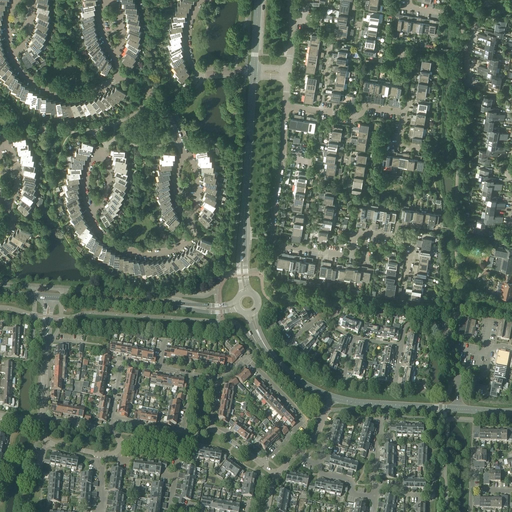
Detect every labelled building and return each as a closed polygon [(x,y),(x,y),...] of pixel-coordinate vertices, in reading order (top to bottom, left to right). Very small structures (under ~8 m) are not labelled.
[(380,11),(381,5),(378,4),(369,3),(366,2),(363,2),(363,4),(366,5),(367,6),(366,9),(380,11)] [(81,14),(82,16),(84,16),(93,13),(94,12),(93,8),(85,10),(83,11),(84,13),(81,14)] [(47,18),(49,14),(47,13),(39,10),(37,15),(39,15),(47,19),(47,18)] [(348,12),(340,10),(338,16),(353,19),(354,16),(351,16),(351,15),(348,15),(348,12)] [(364,17),(363,20),(366,21),(369,21),(378,23),(380,13),(372,12),(371,15),(367,14),(367,18),(364,17)] [(84,16),(82,16),(84,21),(92,18),(94,17),(93,13),(84,16)] [(399,16),(399,19),(397,30),(403,31),(406,15),(403,15),(400,14),(399,16)] [(39,15),(38,18),(37,20),(39,21),(46,25),(49,20),(47,19),(39,15)] [(410,32),(412,17),(409,17),(409,16),(406,15),(403,31),(410,32)] [(410,32),(416,33),(416,31),(418,17),(415,17),(415,18),(412,17),(410,32)] [(421,19),(421,18),(418,17),(416,31),(422,32),(424,19),(421,19)] [(80,23),(83,28),(85,27),(93,23),(94,22),(92,18),(84,21),(80,23)] [(428,19),(428,20),(424,19),(422,32),(428,33),(431,19),(428,19)] [(440,21),(437,20),(437,21),(433,21),(434,20),(431,19),(428,33),(436,34),(436,33),(438,34),(439,28),(440,21)] [(499,20),(499,23),(493,22),(492,28),(495,28),(495,30),(503,32),(504,27),(505,28),(506,23),(505,21),(499,20)] [(36,25),(38,26),(45,30),(48,26),(46,25),(39,21),(36,25)] [(83,28),(86,33),(93,28),(95,27),(93,23),(85,27),(83,28)] [(38,26),(35,29),(37,31),(44,36),(47,31),(45,30),(38,26)] [(138,35),(140,30),(138,29),(130,26),(128,31),(130,31),(138,35)] [(96,32),(93,28),(86,33),(84,34),(87,38),(94,33),(96,32)] [(335,28),(335,32),(338,32),(338,35),(347,36),(347,33),(353,34),(354,31),(351,31),(351,30),(348,30),(339,29),(335,28)] [(42,41),(45,37),(44,36),(37,31),(34,34),(35,36),(42,41)] [(137,40),(140,35),(138,35),(130,31),(128,36),(130,37),(137,40)] [(85,39),(89,44),(96,38),(97,37),(94,33),(87,38),(85,39)] [(321,35),(312,34),(311,40),(320,41),(323,42),(326,42),(326,40),(327,39),(324,39),(321,38),(321,35)] [(170,38),(171,43),(179,40),(181,39),(180,35),(172,37),(170,38)] [(40,46),(43,42),(42,41),(35,36),(32,39),(33,40),(40,46)] [(486,40),(486,43),(494,44),(497,45),(498,40),(495,40),(478,36),(477,39),(484,40),(486,40)] [(130,37),(127,41),(129,42),(136,46),(139,41),(137,40),(130,37)] [(87,45),(91,49),(97,43),(99,42),(96,38),(89,44),(87,45)] [(33,40),(30,43),(31,45),(37,51),(41,48),(40,46),(33,40)] [(170,43),(172,48),(180,45),(181,44),(179,40),(171,43),(170,43)] [(129,42),(126,46),(128,47),(135,51),(138,47),(136,46),(129,42)] [(101,46),(97,43),(91,49),(89,50),(93,54),(99,48),(101,46)] [(34,56),(38,53),(37,51),(31,45),(28,48),(29,49),(34,56)] [(170,49),(172,54),(180,50),(182,49),(180,45),(172,48),(170,49)] [(365,45),(364,52),(367,52),(367,55),(375,56),(377,47),(374,47),(365,45)] [(338,53),(332,52),(332,55),(346,57),(348,48),(348,47),(339,46),(339,47),(338,53)] [(125,50),(127,52),(134,57),(135,58),(137,56),(135,55),(137,52),(135,51),(128,47),(125,50)] [(92,55),(94,57),(93,59),(95,61),(96,59),(102,52),(103,51),(99,48),(93,54),(92,55)] [(29,49),(25,52),(26,54),(31,61),(35,58),(34,56),(29,49)] [(171,55),(174,59),(181,55),(183,54),(180,50),(172,54),(171,55)] [(495,58),(496,54),(493,53),(475,50),(475,53),(481,54),(481,53),(484,54),(483,56),(495,58)] [(105,55),(102,52),(96,59),(95,61),(99,64),(104,57),(105,55)] [(132,62),(135,58),(134,57),(127,52),(124,55),(125,56),(132,62)] [(22,56),(28,67),(29,67),(28,65),(30,64),(32,62),(31,61),(26,54),(24,55),(22,56)] [(172,64),(173,66),(175,65),(182,60),(184,59),(181,55),(174,59),(172,61),(173,63),(172,64)] [(348,64),(349,58),(346,57),(332,55),(331,58),(334,58),(334,56),(337,56),(336,62),(339,62),(348,64)] [(132,62),(125,56),(122,60),(131,69),(131,68),(129,67),(133,63),(132,62)] [(108,59),(104,57),(99,64),(98,65),(103,68),(107,61),(108,59)] [(173,66),(177,70),(184,65),(185,63),(182,60),(175,65),(173,66)] [(110,62),(107,61),(103,68),(102,70),(106,72),(105,74),(111,63),(110,62)] [(9,65),(6,62),(0,68),(0,71),(3,73),(8,67),(9,65)] [(187,68),(184,65),(177,70),(175,72),(179,76),(185,70),(187,68)] [(12,70),(8,67),(3,73),(1,75),(6,78),(11,71),(12,70)] [(348,76),(349,70),(347,70),(332,68),(332,71),(334,71),(337,72),(337,75),(346,76),(348,76)] [(181,82),(189,73),(185,70),(179,76),(178,77),(182,80),(180,82),(181,82)] [(15,74),(11,71),(6,78),(5,80),(9,83),(14,75),(15,74)] [(8,84),(13,87),(17,79),(18,78),(14,75),(9,83),(8,84)] [(21,81),(17,79),(13,87),(12,89),(17,91),(20,83),(21,81)] [(371,79),(371,82),(369,91),(375,92),(377,80),(371,79)] [(380,92),(379,94),(378,95),(378,97),(377,103),(380,104),(381,98),(382,93),(384,81),(377,80),(375,92),(380,92)] [(396,80),(396,83),(394,93),(394,95),(393,100),(392,106),(395,107),(397,97),(396,97),(396,95),(400,96),(402,84),(402,81),(396,80)] [(388,94),(390,82),(384,81),(382,93),(388,94)] [(494,89),(495,86),(500,87),(501,83),(492,81),(491,83),(489,83),(488,88),(494,89)] [(390,82),(388,94),(394,95),(394,93),(396,83),(390,82)] [(25,85),(20,83),(17,91),(16,93),(21,95),(24,87),(25,85)] [(29,88),(24,87),(21,95),(20,96),(26,98),(28,90),(29,88)] [(125,92),(116,87),(114,91),(121,96),(122,97),(125,92)] [(112,90),(109,94),(116,99),(118,100),(121,96),(114,91),(112,90)] [(331,95),(330,99),(339,100),(342,101),(343,95),(340,94),(332,93),(326,92),(325,94),(328,95),(331,95)] [(108,93),(105,96),(111,102),(113,103),(116,99),(109,94),(108,93)] [(103,95),(100,98),(106,104),(108,106),(111,102),(105,96),(103,95)] [(99,97),(96,100),(101,107),(102,108),(106,104),(100,98),(99,97)] [(484,97),(484,99),(483,99),(482,104),(491,106),(491,104),(494,104),(495,99),(486,97),(484,97)] [(94,99),(91,102),(96,109),(97,110),(101,107),(96,100),(94,99)] [(90,100),(86,103),(90,110),(91,112),(96,109),(91,102),(90,100)] [(430,105),(431,102),(420,100),(420,103),(419,102),(418,106),(413,105),(413,108),(426,110),(427,104),(430,105)] [(85,101),(81,104),(85,111),(86,113),(90,110),(86,103),(85,101)] [(70,102),(66,104),(68,112),(68,114),(74,112),(71,104),(70,102)] [(75,102),(71,104),(74,112),(74,114),(79,112),(76,104),(75,102)] [(80,102),(76,104),(79,112),(80,114),(85,111),(81,104),(80,102)] [(417,114),(416,115),(425,117),(426,110),(413,108),(412,111),(417,112),(417,114)] [(291,118),(290,127),(296,128),(298,114),(295,114),(294,119),(291,118)] [(301,116),(301,115),(298,114),(296,128),(302,129),(304,120),(304,117),(301,116)] [(412,117),(411,120),(424,123),(425,117),(416,115),(413,114),(413,117),(412,117)] [(304,120),(302,129),(308,130),(310,116),(308,116),(307,121),(304,120)] [(317,122),(318,118),(313,118),(313,117),(310,116),(308,130),(314,131),(316,122),(317,122)] [(424,123),(411,120),(411,123),(415,124),(415,127),(414,127),(423,129),(424,123)] [(342,130),(343,127),(343,124),(334,123),(334,125),(333,131),(348,134),(348,131),(342,130)] [(411,127),(410,129),(409,133),(422,135),(425,135),(426,129),(423,129),(414,127),(415,127),(411,127)] [(499,131),(487,128),(487,133),(507,137),(508,134),(501,133),(499,133),(499,131)] [(358,135),(367,137),(368,131),(356,129),(353,129),(353,131),(359,132),(358,135)] [(419,141),(421,141),(422,135),(409,133),(409,136),(410,136),(409,139),(414,140),(413,141),(418,142),(419,141)] [(357,145),(356,148),(365,149),(366,143),(351,141),(351,144),(357,145)] [(384,153),(382,165),(392,167),(394,152),(395,146),(392,146),(391,153),(388,152),(388,153),(384,153)] [(324,149),(323,155),(326,155),(341,158),(342,155),(339,154),(336,153),(336,151),(327,149),(324,149)] [(397,152),(394,152),(392,167),(398,168),(400,153),(397,153),(397,152)] [(404,169),(404,167),(407,153),(404,153),(404,154),(400,153),(398,168),(404,169)] [(417,169),(419,156),(416,155),(415,159),(412,159),(410,168),(417,169)] [(478,160),(480,160),(479,163),(489,165),(490,159),(487,159),(488,157),(479,155),(478,160)] [(419,156),(417,169),(423,170),(423,171),(426,171),(428,158),(425,158),(424,161),(421,160),(422,156),(419,156)] [(339,167),(336,167),(337,163),(334,163),(328,162),(327,168),(336,169),(339,170),(342,170),(342,168),(339,167)] [(485,170),(480,169),(479,173),(488,175),(488,173),(491,173),(492,168),(486,167),(485,170)] [(125,178),(127,173),(125,172),(117,169),(115,173),(117,174),(125,178)] [(313,178),(307,177),(308,174),(305,173),(305,171),(301,170),(301,172),(299,172),(298,178),(313,181),(313,178)] [(25,173),(24,177),(25,178),(33,181),(35,176),(33,175),(25,173)] [(124,183),(127,178),(125,178),(117,174),(115,178),(117,179),(124,183)] [(158,180),(160,185),(168,182),(169,182),(168,177),(160,180),(158,180)] [(33,187),(35,182),(33,181),(25,178),(23,182),(25,183),(33,187)] [(117,179),(114,183),(116,184),(123,189),(126,184),(124,183),(117,179)] [(216,182),(214,181),(206,179),(204,184),(206,185),(214,187),(216,188),(218,182),(216,182)] [(65,185),(67,190),(69,189),(77,186),(79,186),(77,181),(69,183),(67,184),(65,185)] [(160,185),(158,186),(160,191),(168,188),(170,187),(168,182),(160,185)] [(25,183),(23,187),(25,188),(34,193),(37,189),(35,188),(33,187),(25,183)] [(116,184),(113,188),(115,189),(122,194),(125,190),(123,189),(116,184)] [(296,184),(295,190),(296,191),(311,193),(311,190),(305,189),(306,186),(296,184)] [(206,185),(205,189),(206,190),(214,193),(216,188),(214,187),(206,185)] [(67,190),(69,195),(77,191),(79,191),(77,186),(69,189),(67,190)] [(25,188),(22,192),(24,193),(31,198),(33,199),(34,200),(36,198),(35,197),(36,195),(34,193),(25,188)] [(170,192),(168,188),(160,191),(158,192),(161,197),(168,193),(170,192)] [(120,200),(123,195),(122,194),(115,189),(112,193),(113,194),(120,200)] [(214,198),(216,193),(214,193),(206,190),(204,194),(206,195),(214,198)] [(67,195),(69,200),(77,196),(79,196),(77,191),(69,195),(67,195)] [(24,193),(21,197),(22,198),(29,203),(31,204),(31,205),(33,203),(35,201),(34,200),(33,199),(31,198),(24,193)] [(171,197),(168,193),(161,197),(159,198),(162,202),(169,198),(171,197)] [(113,194),(110,198),(111,199),(118,205),(121,201),(120,200),(113,194)] [(213,204),(216,199),(214,198),(206,195),(204,199),(206,200),(213,204)] [(324,202),(326,202),(333,203),(334,197),(319,195),(319,198),(324,199),(324,202)] [(68,201),(70,206),(78,201),(79,200),(77,196),(69,200),(68,201)] [(27,209),(31,204),(29,203),(22,198),(19,202),(21,203),(27,209)] [(172,201),(169,198),(162,202),(160,203),(163,208),(170,203),(172,201)] [(111,199),(108,202),(109,204),(115,210),(119,206),(118,205),(111,199)] [(206,200),(203,204),(205,205),(212,209),(215,205),(213,204),(206,200)] [(80,205),(78,201),(70,206),(69,207),(72,211),(79,206),(80,205)] [(337,210),(338,204),(333,203),(326,202),(326,205),(320,204),(319,207),(334,210),(337,210)] [(17,206),(26,215),(27,215),(25,213),(27,212),(29,210),(27,209),(21,203),(19,205),(17,206)] [(161,213),(163,215),(164,214),(165,213),(172,208),(173,206),(170,203),(163,208),(162,209),(163,211),(161,213)] [(298,210),(297,213),(302,214),(303,207),(309,208),(309,206),(306,205),(303,205),(294,203),(293,203),(292,209),(298,210)] [(358,215),(361,216),(360,227),(363,227),(363,221),(364,216),(366,205),(359,203),(358,206),(359,207),(358,215)] [(112,215),(116,211),(115,210),(109,204),(106,206),(107,208),(112,215)] [(210,215),(214,211),(212,209),(205,205),(202,209),(203,210),(210,215)] [(367,218),(367,217),(370,217),(372,206),(366,205),(364,216),(363,221),(363,227),(366,228),(366,222),(365,222),(366,219),(367,218)] [(82,210),(79,206),(72,211),(70,212),(73,217),(80,211),(82,210)] [(403,224),(406,225),(409,210),(409,207),(403,206),(402,209),(401,217),(404,218),(403,224)] [(319,210),(325,211),(324,214),(333,216),(334,210),(319,207),(319,210)] [(109,219),(113,216),(112,215),(107,208),(103,211),(104,212),(109,219)] [(162,216),(166,220),(167,218),(173,212),(175,211),(172,208),(165,213),(164,214),(163,215),(162,216)] [(423,221),(426,221),(427,213),(427,210),(421,209),(421,212),(418,227),(421,227),(422,224),(423,221)] [(203,210),(200,213),(202,215),(208,220),(212,216),(210,215),(203,210)] [(410,222),(413,223),(415,211),(409,210),(406,225),(409,225),(410,222)] [(83,215),(80,211),(73,217),(72,218),(75,222),(82,216),(83,215)] [(415,226),(418,227),(421,212),(415,211),(413,223),(416,223),(415,226)] [(482,211),(482,216),(484,216),(502,220),(503,217),(495,216),(494,216),(494,214),(485,212),(482,211)] [(100,215),(106,226),(107,225),(106,224),(108,222),(110,221),(109,219),(104,212),(102,214),(100,215)] [(167,218),(166,220),(170,223),(176,217),(177,215),(173,212),(167,218)] [(310,221),(304,220),(305,217),(304,216),(304,214),(302,214),(297,213),(297,215),(294,215),(293,221),(295,222),(310,224),(310,221)] [(336,216),(333,216),(324,214),(324,218),(318,217),(317,220),(332,222),(335,223),(336,216)] [(433,214),(431,229),(433,229),(434,226),(435,223),(438,223),(440,223),(441,215),(433,214)] [(202,215),(198,218),(207,227),(209,225),(208,223),(210,222),(208,220),(202,215)] [(85,219),(82,216),(75,222),(74,223),(78,227),(84,221),(85,219)] [(173,228),(171,230),(172,230),(179,220),(176,217),(170,223),(169,225),(173,228)] [(317,222),(323,223),(322,227),(329,228),(331,228),(332,222),(317,220),(317,222)] [(78,227),(76,229),(80,232),(86,225),(87,224),(84,221),(78,227)] [(476,224),(475,232),(486,234),(487,229),(485,228),(485,226),(476,224)] [(89,230),(90,228),(86,225),(80,232),(79,234),(84,237),(89,230)] [(32,231),(21,227),(19,231),(26,235),(28,236),(30,231),(32,232),(32,231)] [(308,233),(302,232),(303,229),(294,228),(293,234),(308,236),(308,233)] [(17,230),(15,235),(22,239),(24,240),(26,235),(19,231),(17,230)] [(93,232),(89,230),(84,237),(82,238),(87,241),(91,234),(93,232)] [(13,234),(11,238),(18,242),(20,244),(22,239),(15,235),(13,234)] [(96,236),(91,234),(87,241),(86,243),(91,245),(95,238),(96,236)] [(9,237),(7,241),(13,246),(15,247),(18,242),(11,238),(9,237)] [(99,240),(95,238),(91,245),(90,247),(95,249),(98,242),(99,240)] [(5,239),(2,243),(9,249),(10,250),(13,246),(7,241),(5,239)] [(205,240),(201,239),(201,240),(200,243),(207,247),(209,248),(210,245),(211,243),(213,244),(213,243),(205,240)] [(1,242),(0,242),(0,247),(4,251),(5,253),(9,249),(2,243),(1,242)] [(103,243),(98,242),(95,249),(94,251),(99,253),(102,245),(103,243)] [(198,242),(196,246),(203,251),(205,252),(207,247),(200,243),(198,242)] [(417,246),(422,246),(421,249),(430,251),(431,245),(418,243),(417,246)] [(106,246),(102,245),(99,253),(98,255),(104,257),(106,248),(106,246)] [(194,245),(192,249),(199,254),(200,255),(203,251),(196,246),(194,245)] [(491,255),(498,257),(495,270),(496,270),(507,272),(506,275),(509,276),(510,276),(511,273),(511,272),(511,249),(498,247),(490,245),(489,252),(491,255)] [(190,248),(187,252),(194,257),(196,259),(199,254),(192,249),(190,248)] [(186,251),(183,255),(189,260),(191,262),(194,257),(187,252),(186,251)] [(181,253),(178,257),(184,263),(186,265),(189,260),(183,255),(181,253)] [(279,257),(277,266),(284,267),(286,254),(283,253),(282,257),(279,257)] [(296,268),(298,256),(295,255),(294,259),(291,259),(290,268),(289,270),(295,271),(296,269),(296,268)] [(419,262),(428,263),(429,257),(416,255),(415,258),(420,258),(419,262)] [(177,256),(174,259),(179,265),(180,267),(184,263),(178,257),(177,256)] [(301,257),(301,256),(298,256),(296,268),(296,269),(302,270),(302,268),(304,258),(301,257)] [(398,258),(395,257),(389,256),(389,257),(388,263),(400,265),(401,262),(397,261),(398,258)] [(174,259),(172,257),(169,260),(174,267),(175,268),(175,269),(176,268),(179,265),(174,259)] [(304,258),(302,268),(302,270),(301,273),(305,273),(308,273),(308,271),(308,268),(310,257),(307,257),(307,258),(304,258)] [(172,268),(174,267),(169,260),(168,259),(164,262),(168,268),(168,269),(169,270),(172,268)] [(164,262),(163,260),(159,262),(162,268),(163,270),(164,272),(168,269),(168,268),(164,262)] [(143,261),(138,262),(140,268),(140,270),(141,272),(141,275),(146,273),(146,271),(145,268),(143,263),(143,261)] [(148,261),(143,263),(145,268),(146,271),(146,273),(147,275),(152,273),(152,271),(151,268),(149,263),(148,261)] [(153,275),(158,272),(157,271),(154,263),(153,261),(149,263),(151,268),(152,271),(152,273),(153,275)] [(159,262),(158,261),(154,263),(157,271),(158,272),(163,270),(162,268),(159,262)] [(321,265),(321,268),(320,274),(326,275),(327,268),(328,262),(325,262),(325,266),(321,265)] [(338,278),(340,268),(340,264),(338,264),(337,268),(334,268),(332,277),(338,278)] [(338,279),(344,281),(344,279),(346,270),(343,269),(343,268),(343,265),(340,264),(340,268),(338,278),(338,279)] [(347,264),(346,270),(344,279),(350,280),(351,277),(352,268),(353,264),(350,264),(347,264)] [(350,280),(356,281),(357,278),(358,268),(359,266),(356,266),(356,265),(353,264),(352,268),(351,277),(350,280)] [(362,282),(363,279),(365,268),(365,266),(362,266),(359,266),(358,268),(357,278),(356,281),(362,282)] [(368,268),(368,267),(365,266),(365,268),(363,279),(369,280),(371,272),(374,272),(374,268),(373,268),(368,268)] [(414,267),(413,270),(414,270),(414,273),(415,273),(417,274),(424,275),(429,276),(430,269),(427,269),(422,268),(414,267)] [(506,275),(505,275),(503,282),(500,281),(497,292),(500,293),(499,297),(511,300),(511,298),(511,280),(511,283),(508,282),(509,276),(506,275)] [(402,287),(396,286),(396,283),(394,283),(387,282),(386,288),(401,290),(402,287)] [(395,296),(394,295),(395,292),(401,293),(401,290),(386,288),(385,297),(395,299),(395,296)] [(405,294),(411,295),(411,298),(420,299),(421,293),(406,291),(405,294)] [(309,319),(304,312),(299,315),(301,318),(299,319),(299,320),(301,323),(303,325),(306,323),(305,323),(305,322),(309,319)] [(287,318),(289,320),(294,327),(298,324),(299,325),(301,323),(299,320),(299,319),(297,317),(296,315),(295,314),(292,316),(292,315),(287,318)] [(344,321),(341,328),(345,329),(345,328),(350,330),(353,321),(354,319),(349,317),(349,318),(345,317),(344,321)] [(462,319),(461,327),(459,336),(462,336),(468,337),(473,338),(476,322),(471,321),(471,320),(468,319),(467,320),(462,319)] [(289,320),(284,323),(283,322),(281,324),(280,322),(277,324),(283,332),(285,331),(287,333),(290,331),(289,330),(292,328),(294,327),(289,320)] [(319,323),(319,324),(316,327),(322,333),(326,330),(327,330),(329,328),(321,320),(319,323)] [(504,320),(504,322),(501,321),(499,328),(511,330),(511,326),(511,323),(509,323),(510,321),(504,320)] [(358,334),(362,323),(358,322),(358,323),(353,321),(350,330),(355,332),(354,333),(358,334)] [(365,324),(363,335),(367,336),(367,335),(372,335),(373,326),(368,326),(369,324),(365,324)] [(397,341),(400,326),(394,325),(393,330),(390,329),(389,338),(394,339),(394,340),(397,341)] [(373,326),(372,335),(377,336),(377,337),(380,338),(382,327),(379,326),(379,327),(373,326)] [(382,327),(380,338),(384,339),(384,337),(389,338),(390,329),(391,327),(386,326),(386,327),(382,327)] [(320,338),(319,337),(322,333),(316,327),(312,331),(312,330),(311,330),(309,333),(311,334),(314,337),(316,339),(316,340),(317,340),(320,338)] [(4,332),(12,332),(13,333),(13,336),(20,336),(21,329),(4,328),(4,332)] [(497,338),(509,341),(511,330),(499,328),(497,338)] [(419,335),(408,333),(407,337),(408,337),(408,342),(416,344),(417,338),(418,339),(419,335)] [(311,334),(308,337),(309,337),(306,341),(312,347),(315,344),(316,345),(317,344),(319,342),(317,340),(316,340),(316,339),(314,337),(311,334)] [(348,342),(349,343),(351,339),(344,337),(341,335),(341,336),(338,344),(346,347),(348,342)] [(302,345),(301,344),(299,347),(302,350),(307,355),(308,355),(310,353),(309,352),(313,348),(312,347),(306,341),(302,345)] [(108,345),(107,348),(110,349),(109,352),(113,353),(113,354),(115,355),(117,342),(116,342),(116,343),(111,342),(111,345),(108,345)] [(358,342),(357,345),(358,346),(357,350),(365,352),(367,353),(369,344),(358,342)] [(408,342),(407,347),(406,347),(405,350),(416,352),(418,353),(418,352),(416,351),(416,350),(417,349),(416,349),(416,344),(408,342)] [(11,346),(12,348),(12,350),(19,351),(20,343),(5,343),(5,346),(11,346)] [(345,355),(346,352),(345,352),(346,347),(338,344),(336,349),(335,349),(334,351),(335,352),(338,353),(342,355),(344,356),(345,355)] [(237,345),(234,349),(233,348),(232,348),(233,349),(241,357),(242,356),(241,355),(244,353),(237,345)] [(138,347),(138,349),(136,361),(137,361),(138,360),(141,361),(143,351),(144,348),(138,347)] [(231,347),(230,348),(231,350),(232,349),(232,350),(229,353),(232,356),(230,357),(232,364),(239,358),(240,359),(241,357),(233,349),(232,348),(231,347)] [(385,356),(393,357),(394,352),(395,352),(396,349),(385,347),(384,350),(386,350),(385,356)] [(176,349),(171,348),(170,352),(168,352),(166,358),(173,359),(173,360),(175,361),(177,348),(176,348),(176,349)] [(148,363),(148,362),(155,364),(156,357),(153,357),(155,350),(149,349),(149,351),(146,363),(148,363)] [(332,350),(330,355),(331,355),(330,359),(338,362),(340,357),(341,358),(342,355),(338,353),(335,352),(334,351),(332,350)] [(354,359),(356,359),(360,360),(363,360),(365,361),(366,357),(365,356),(365,352),(357,350),(356,356),(355,355),(354,355),(354,359)] [(405,350),(404,354),(406,354),(405,359),(414,360),(415,361),(416,353),(418,354),(418,353),(416,352),(405,350)] [(501,353),(500,356),(498,355),(497,363),(498,363),(497,366),(508,369),(509,369),(511,356),(501,353)] [(224,363),(227,363),(228,357),(220,355),(218,367),(219,367),(220,366),(223,367),(224,363)] [(104,356),(104,358),(97,357),(96,363),(97,363),(99,363),(110,365),(110,364),(109,363),(110,357),(104,356)] [(393,366),(394,362),(393,362),(393,357),(385,356),(384,361),(382,361),(382,364),(384,364),(386,364),(386,365),(391,366),(393,366)] [(328,364),(331,366),(330,368),(336,371),(337,367),(336,367),(338,362),(330,359),(328,364)] [(365,364),(362,364),(363,360),(360,360),(356,359),(355,363),(356,363),(355,368),(364,370),(365,364)] [(403,364),(402,367),(402,368),(405,368),(413,369),(414,366),(413,366),(414,360),(405,359),(404,364),(403,364)] [(384,364),(384,367),(378,366),(377,372),(379,372),(388,374),(389,369),(390,369),(391,366),(386,365),(386,364),(384,364)] [(509,371),(508,371),(508,369),(497,366),(496,366),(494,378),(495,378),(494,382),(495,382),(506,384),(509,371)] [(127,375),(126,375),(126,376),(137,379),(139,370),(131,369),(129,368),(127,375)] [(364,376),(363,375),(364,370),(355,368),(354,373),(353,373),(352,376),(354,377),(363,379),(364,376)] [(414,373),(415,373),(416,370),(416,369),(413,369),(405,368),(404,371),(405,371),(404,376),(413,378),(414,373)] [(253,375),(248,370),(246,372),(243,369),(241,372),(240,371),(239,372),(246,381),(253,375)] [(0,373),(4,374),(5,375),(5,378),(12,378),(13,371),(0,370),(0,373)] [(235,377),(242,385),(246,381),(247,382),(246,381),(239,372),(237,374),(238,374),(235,377)] [(377,381),(388,383),(389,379),(387,379),(388,374),(379,372),(379,378),(377,377),(377,381)] [(125,378),(127,378),(126,382),(136,384),(139,384),(140,379),(138,379),(137,379),(126,376),(125,378)] [(404,376),(404,381),(402,381),(402,385),(413,387),(414,387),(416,378),(413,378),(404,376)] [(184,391),(185,391),(185,390),(187,384),(184,383),(185,379),(181,378),(181,377),(179,377),(177,388),(184,389),(184,391)] [(497,394),(496,394),(497,390),(501,391),(502,388),(507,389),(507,384),(506,384),(495,382),(495,383),(493,383),(490,397),(496,398),(497,394)] [(222,389),(222,392),(233,394),(235,387),(229,383),(229,385),(228,387),(224,387),(224,390),(222,389)] [(0,388),(3,388),(4,389),(4,392),(12,392),(12,385),(0,384),(0,388)] [(263,384),(254,393),(255,393),(255,392),(259,396),(266,389),(264,386),(265,385),(263,384)] [(138,390),(135,389),(124,387),(123,389),(125,389),(124,392),(134,394),(137,395),(138,390)] [(266,389),(259,396),(262,399),(261,400),(262,401),(271,392),(270,391),(269,391),(266,389)] [(272,393),(271,392),(262,401),(263,400),(266,404),(274,397),(271,394),(272,393)] [(269,407),(269,408),(278,400),(277,398),(276,399),(274,397),(266,404),(269,407)] [(0,399),(0,402),(2,403),(3,403),(2,404),(2,406),(3,407),(5,407),(6,407),(11,407),(13,407),(14,407),(14,406),(14,405),(14,404),(14,403),(14,402),(14,401),(14,400),(11,400),(0,399)] [(278,400),(269,408),(270,409),(271,408),(274,411),(281,404),(279,402),(280,401),(278,400)] [(284,407),(281,404),(274,411),(277,415),(276,416),(277,416),(286,407),(285,406),(284,407)] [(278,416),(281,419),(283,418),(289,412),(288,412),(286,410),(287,409),(286,407),(277,416),(277,417),(278,416)] [(117,409),(118,410),(117,414),(121,414),(121,417),(127,418),(129,410),(117,408),(117,409)] [(143,422),(143,423),(145,423),(147,412),(147,411),(147,409),(143,408),(142,409),(141,411),(138,410),(138,412),(137,415),(137,416),(140,417),(139,421),(143,422)] [(147,412),(145,423),(146,423),(147,422),(150,423),(152,413),(153,410),(147,409),(147,411),(147,412)] [(154,424),(153,425),(156,425),(158,411),(153,410),(152,413),(150,423),(154,424)] [(285,422),(286,422),(287,421),(295,414),(294,412),(293,413),(292,412),(290,410),(288,412),(289,412),(283,418),(286,421),(285,422)] [(222,420),(221,422),(226,423),(227,424),(229,415),(218,413),(217,415),(219,416),(218,419),(222,420)] [(287,421),(292,427),(293,428),(297,423),(295,421),(298,418),(295,416),(296,415),(295,414),(287,421)] [(107,420),(108,420),(109,417),(97,415),(96,424),(101,425),(102,422),(106,423),(107,420)] [(172,424),(176,425),(177,421),(178,421),(178,420),(167,417),(166,426),(172,427),(172,424)] [(373,430),(374,427),(369,426),(371,421),(366,419),(365,425),(363,430),(375,433),(376,432),(376,430),(373,430)] [(343,428),(344,424),(337,422),(338,420),(335,420),(334,422),(336,422),(335,424),(334,424),(333,427),(344,430),(344,429),(343,428)] [(233,426),(235,428),(233,431),(235,433),(235,434),(237,436),(244,427),(239,423),(237,421),(233,426)] [(391,431),(397,432),(396,436),(402,436),(402,424),(400,424),(399,424),(399,427),(391,427),(391,431)] [(422,428),(422,425),(421,425),(419,425),(418,437),(424,437),(429,437),(429,433),(424,432),(424,428),(422,428)] [(242,438),(248,430),(244,427),(237,436),(239,437),(239,436),(242,438)] [(332,432),(341,435),(342,431),(343,431),(344,430),(333,427),(332,430),(333,430),(332,432)] [(281,435),(274,428),(270,432),(278,440),(279,439),(279,438),(281,435)] [(242,438),(244,440),(243,441),(245,442),(246,442),(248,444),(256,433),(254,431),(252,433),(248,430),(242,438)] [(266,436),(273,443),(275,441),(276,442),(278,440),(270,432),(266,436)] [(341,435),(332,432),(331,435),(331,434),(330,437),(341,440),(341,439),(340,439),(341,435)] [(264,433),(262,435),(264,437),(262,439),(270,448),(272,446),(271,445),(273,443),(266,436),(264,433)] [(329,440),(330,441),(330,443),(338,446),(340,442),(341,440),(330,437),(329,440)] [(256,445),(260,450),(262,448),(265,451),(267,449),(268,449),(270,448),(262,439),(260,438),(258,440),(257,441),(257,442),(257,443),(258,443),(256,445)] [(372,446),(369,445),(369,443),(361,441),(359,446),(371,449),(371,448),(372,446)] [(188,452),(187,457),(198,459),(200,447),(197,446),(197,449),(194,449),(193,453),(188,452)] [(365,459),(367,451),(370,452),(371,450),(371,449),(359,446),(358,451),(362,452),(360,457),(365,459)] [(216,450),(214,462),(219,463),(220,458),(226,459),(226,455),(219,453),(219,450),(218,450),(216,450)] [(53,456),(51,455),(50,460),(45,459),(44,463),(49,464),(55,465),(57,453),(56,453),(55,453),(54,453),(53,456)] [(78,460),(75,460),(76,457),(75,457),(74,457),(73,456),(71,468),(76,469),(82,470),(82,467),(82,466),(77,465),(78,460)] [(330,467),(330,465),(333,466),(335,467),(338,458),(332,456),(332,457),(327,456),(325,462),(325,465),(330,467)] [(227,461),(222,468),(226,471),(232,464),(230,463),(227,461)] [(160,476),(161,468),(166,469),(166,467),(167,464),(158,463),(158,466),(155,466),(154,475),(158,475),(158,476),(160,476)] [(234,465),(232,464),(226,471),(231,474),(236,467),(234,465)] [(186,465),(185,467),(187,467),(186,472),(196,474),(197,471),(200,472),(200,469),(188,467),(189,465),(186,465)] [(122,474),(122,470),(115,469),(115,467),(112,467),(111,469),(113,469),(113,471),(111,471),(111,474),(122,476),(122,474)] [(241,469),(240,470),(239,469),(236,467),(231,474),(235,478),(238,473),(239,472),(241,473),(243,475),(244,473),(245,472),(243,470),(241,469)] [(318,482),(315,482),(315,486),(309,485),(308,490),(314,491),(319,492),(321,480),(319,479),(318,479),(318,482)] [(348,488),(340,486),(340,483),(337,483),(335,495),(341,496),(341,491),(347,492),(348,488)] [(289,493),(282,491),(282,487),(279,487),(279,491),(280,491),(280,493),(279,497),(288,498),(289,493)] [(253,498),(252,497),(252,495),(253,492),(242,490),(242,493),(243,494),(243,496),(250,497),(250,499),(253,500),(253,498)] [(190,497),(191,497),(191,495),(182,494),(181,499),(180,499),(178,504),(183,505),(184,500),(190,501),(190,497)] [(385,496),(387,496),(386,499),(386,501),(396,503),(397,500),(395,500),(396,498),(388,496),(388,494),(386,494),(385,496)] [(50,502),(58,503),(58,499),(59,499),(59,497),(48,496),(47,499),(49,499),(49,502),(47,502),(47,506),(50,506),(50,502)] [(364,509),(365,501),(361,500),(357,499),(356,505),(355,505),(354,510),(364,511),(366,511),(367,510),(367,509),(364,509)]
